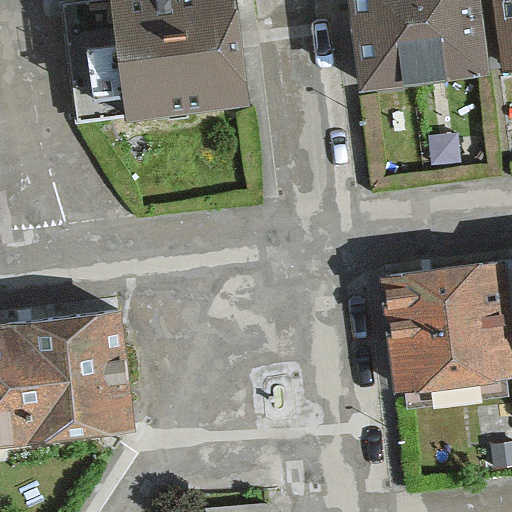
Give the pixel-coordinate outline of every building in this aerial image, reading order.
[(254,0),(162,0),(67,13),(84,136),(270,110),(254,0)] [(489,0),(357,0),(370,98),(500,81),(489,0)] [(0,227),(8,227),(0,166),(0,227)] [(511,309),(507,265),(395,278),(408,400),(511,389),(511,309)] [(130,317),(0,332),(0,456),(145,439),(130,317)]
